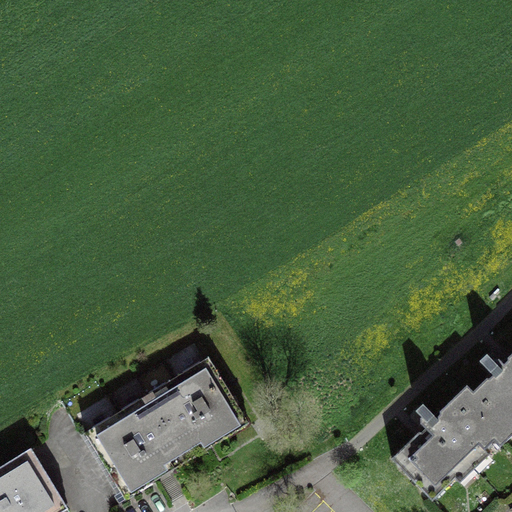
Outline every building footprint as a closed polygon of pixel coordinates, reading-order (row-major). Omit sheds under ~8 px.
[(511,345),(463,389),(498,445),(511,433),(511,345)] [(209,364),(147,401),(181,458),(212,439),(243,420),(209,364)] [(440,510),(498,445),(463,389),(391,458),(440,510)] [(150,476),(181,458),(147,401),(87,437),(121,494),(150,476)] [(0,511),(58,511),(68,506),(33,451),(0,470),(0,511)]
